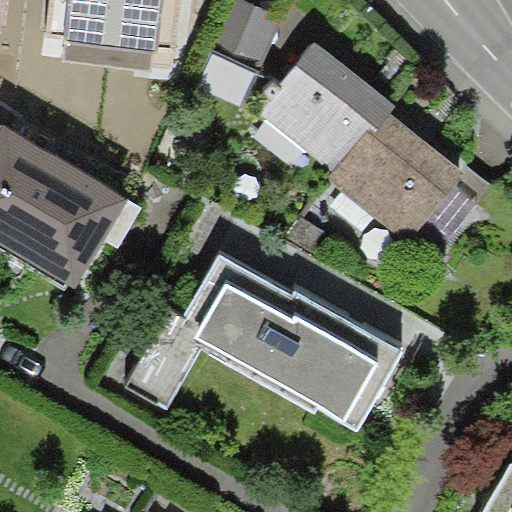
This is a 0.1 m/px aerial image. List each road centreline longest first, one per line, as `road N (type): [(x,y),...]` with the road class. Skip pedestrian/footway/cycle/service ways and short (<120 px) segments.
road 1 (residential): [(103,313),(65,375),(293,511)]
road 2 (residential): [(418,511),(479,397),(511,369)]
